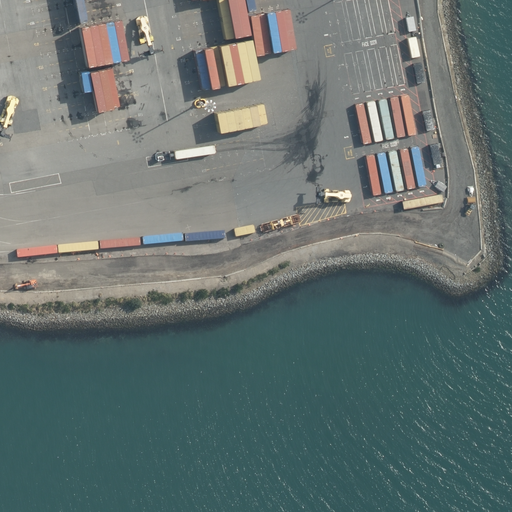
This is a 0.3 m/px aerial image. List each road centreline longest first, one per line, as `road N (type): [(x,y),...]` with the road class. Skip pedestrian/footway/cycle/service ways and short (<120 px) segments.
road 1 (unknown): [(0,279),(85,283),(223,266),(446,194),(464,158),(432,0)]
road 2 (unknown): [(0,192),(271,138),(309,104),(340,0)]
